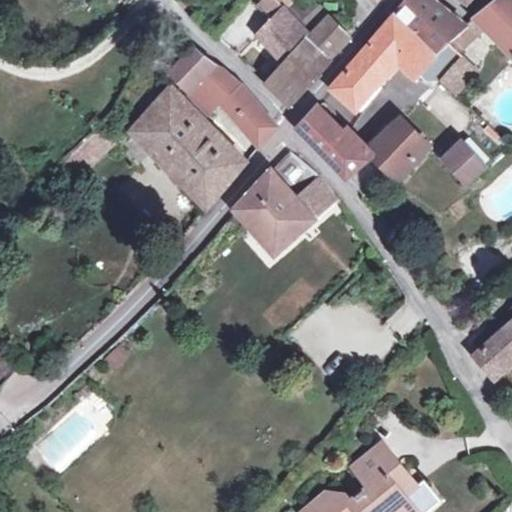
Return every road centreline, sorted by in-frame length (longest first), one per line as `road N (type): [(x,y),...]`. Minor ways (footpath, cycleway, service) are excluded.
road 1 (tertiary): [(289,129),(115,323),(0,417)]
road 2 (residential): [(289,129),(373,232),(511,442)]
road 3 (residential): [(154,0),(241,70),(289,129)]
road 4 (tertiary): [(397,0),(289,129)]
